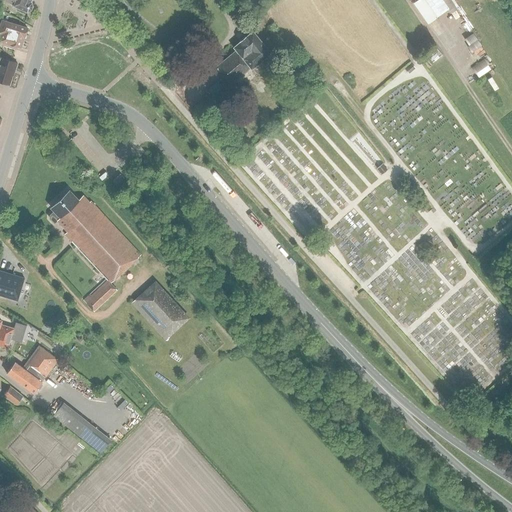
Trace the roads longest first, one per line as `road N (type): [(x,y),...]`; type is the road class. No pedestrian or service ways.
road 1 (unclassified): [(511,436),(448,407),(82,0)]
road 2 (secondary): [(387,393),(138,119),(29,82)]
road 3 (secondary): [(387,393),(441,452),(511,509)]
road 4 (secondary): [(511,480),(387,393)]
